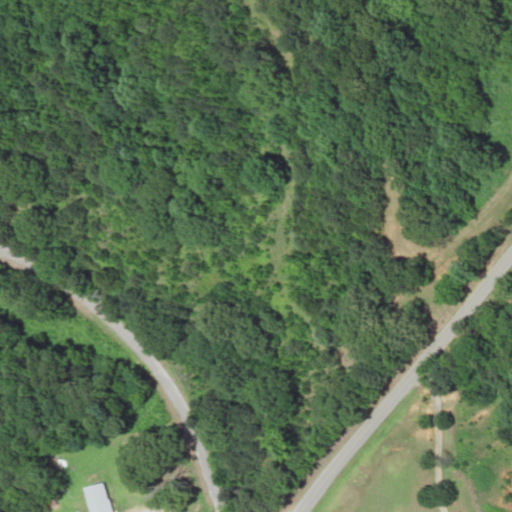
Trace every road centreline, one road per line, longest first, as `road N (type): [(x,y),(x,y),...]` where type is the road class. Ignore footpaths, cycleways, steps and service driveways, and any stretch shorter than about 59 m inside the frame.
road 1 (residential): [(228,511),(169,373),(51,269),(0,243)]
road 2 (tertiary): [(293,511),(511,240)]
